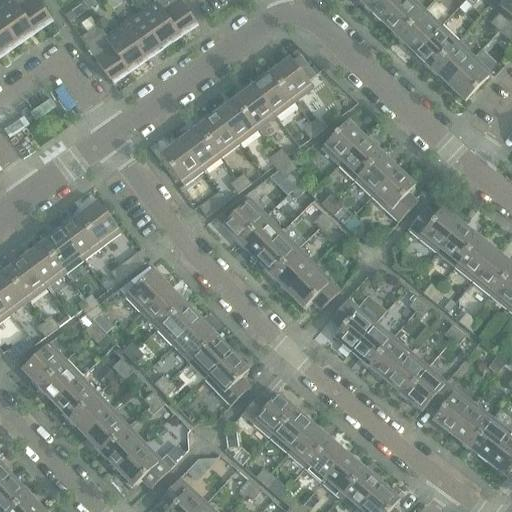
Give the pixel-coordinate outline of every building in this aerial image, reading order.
[(0,7),(0,19),(16,43),(33,31),(11,0),(9,0),(10,1),(0,7)] [(50,19),(36,0),(11,0),(33,31),(50,19)] [(92,0),(88,0),(83,4),(88,11),(96,5),(92,0)] [(139,15),(161,47),(178,35),(153,0),(151,0),(155,5),(139,15)] [(195,24),(179,0),(153,0),(178,35),(195,24)] [(372,0),(365,8),(382,24),(404,0),(372,0)] [(398,40),(425,12),(412,0),(404,0),(382,24),(398,40)] [(467,0),(466,2),(472,8),(479,0),(467,0)] [(511,0),(506,0),(500,8),(511,18),(511,0)] [(82,6),(72,13),(76,20),(87,12),(82,6)] [(425,12),(398,40),(415,56),(441,28),(425,12)] [(122,27),(144,59),(161,47),(139,15),(122,27)] [(497,31),(506,21),(499,15),(491,25),(497,31)] [(0,54),(16,43),(0,19),(0,54)] [(511,43),(511,26),(506,21),(497,31),(511,43)] [(98,28),(127,71),(144,59),(122,27),(107,38),(99,27),(98,28)] [(81,40),(110,83),(127,71),(98,28),(81,40)] [(431,71),(458,44),(441,28),(415,56),(431,71)] [(458,44),(431,71),(448,87),(474,59),(458,44)] [(474,59),(448,87),(465,104),(492,76),(474,59)] [(271,74),(294,105),(313,90),(290,60),(271,74)] [(304,62),(296,68),(308,84),(320,75),(314,68),(310,71),(304,62)] [(253,88),(276,118),(294,105),(271,74),(253,88)] [(276,118),(253,88),(234,101),(258,132),(276,118)] [(216,115),(239,146),(258,132),(234,101),(216,115)] [(239,146),(216,115),(198,129),(221,159),(239,146)] [(310,126),(318,136),(324,131),(317,121),(310,126)] [(339,167),(365,139),(348,123),(322,151),(339,167)] [(318,136),(310,126),(303,131),(311,141),(318,136)] [(221,159),(198,129),(180,142),(203,173),(221,159)] [(365,139),(339,167),(355,183),(382,155),(365,139)] [(203,173),(180,142),(161,157),(184,187),(203,173)] [(275,156),(283,166),(290,161),(282,151),(275,156)] [(372,199),(398,171),(382,155),(355,183),(372,199)] [(268,161),(276,171),(283,166),(275,156),(268,161)] [(297,171),(290,161),(283,166),(290,176),(297,171)] [(276,171),(278,174),(284,181),(290,176),(283,166),(276,171)] [(399,224),(418,204),(408,195),(416,187),(398,171),(372,199),(399,224)] [(237,181),(245,191),(251,186),(244,175),(237,181)] [(245,191),(237,181),(230,186),(238,196),(245,191)] [(300,185),(291,194),(297,200),(306,192),(300,185)] [(206,219),(227,204),(219,194),(199,209),(206,219)] [(328,212),(337,203),(330,197),(322,206),(328,212)] [(239,245),(267,218),(250,201),(223,228),(239,245)] [(79,218),(102,248),(121,234),(98,203),(79,218)] [(337,203),(328,212),(334,218),(343,209),(337,203)] [(426,210),(409,232),(437,255),(461,225),(443,210),(436,218),(426,210)] [(320,230),(329,221),(323,215),(314,224),(320,230)] [(60,231),(84,262),(102,248),(79,218),(60,231)] [(255,261),(283,234),(267,218),(239,245),(255,261)] [(351,234),(360,224),(353,218),(344,228),(351,234)] [(329,221),(320,230),(326,236),(335,227),(329,221)] [(461,225),(437,255),(455,269),(479,239),(461,225)] [(84,262),(60,231),(42,245),(65,276),(84,262)] [(283,234),(255,261),(271,277),(298,250),(283,234)] [(473,283),(497,254),(479,239),(455,269),(473,283)] [(24,258),(47,289),(65,276),(42,245),(24,258)] [(287,294),(314,267),(298,250),(271,277),(287,294)] [(511,265),(497,254),(473,283),(491,298),(511,271),(511,265)] [(125,280),(145,265),(138,255),(118,270),(125,280)] [(47,289),(24,258),(6,272),(29,303),(47,289)] [(314,267),(287,294),(303,311),(311,303),(320,313),(340,293),(314,267)] [(119,285),(125,280),(118,270),(111,275),(119,285)] [(509,312),(511,307),(511,271),(491,298),(509,312)] [(0,276),(0,302),(10,317),(29,303),(6,272),(0,276)] [(142,316),(169,289),(153,272),(125,298),(142,316)] [(430,301),(438,291),(431,285),(423,295),(430,301)] [(169,289),(142,316),(157,332),(185,305),(169,289)] [(438,291),(430,301),(436,306),(444,296),(438,291)] [(82,298),(92,312),(99,307),(89,293),(82,298)] [(92,312),(82,298),(75,304),(85,317),(92,312)] [(417,299),(416,299),(409,308),(416,314),(424,304),(417,299)] [(330,322),(331,323),(340,330),(334,339),(352,354),(377,325),(348,301),(330,322)] [(0,324),(10,317),(0,302),(0,324)] [(424,304),(416,314),(423,319),(431,309),(424,304)] [(173,348),(201,322),(185,305),(157,332),(173,348)] [(85,317),(86,317),(91,324),(104,313),(99,307),(92,312),(85,317)] [(465,329),(473,319),(466,314),(458,324),(465,329)] [(45,324),(52,335),(59,329),(52,319),(45,324)] [(473,319),(465,329),(472,335),(480,325),(473,319)] [(201,322),(173,348),(189,365),(217,338),(201,322)] [(52,335),(45,324),(38,329),(46,340),(52,335)] [(91,339),(100,330),(94,324),(85,333),(91,339)] [(377,325),(352,354),(369,369),(394,340),(377,325)] [(451,342),(460,333),(453,327),(445,337),(451,342)] [(100,330),(91,339),(97,345),(106,336),(100,330)] [(460,333),(451,342),(458,348),(466,338),(460,333)] [(97,345),(103,352),(112,343),(106,336),(97,345)] [(6,353),(14,363),(34,348),(27,338),(6,353)] [(205,381),(233,354),(217,338),(189,365),(205,381)] [(386,384),(411,354),(394,340),(369,369),(386,384)] [(38,389),(66,362),(50,345),(22,371),(38,389)] [(129,360),(138,351),(132,345),(123,353),(129,360)] [(138,351),(129,360),(135,366),(144,357),(138,351)] [(205,381),(231,408),(251,389),(242,379),(249,372),(233,354),(205,381)] [(411,354),(386,384),(404,398),(429,369),(411,354)] [(497,359),(488,370),(497,376),(505,365),(497,359)] [(118,376),(128,367),(121,361),(112,369),(118,376)] [(54,405),(82,379),(66,362),(38,389),(54,405)] [(128,367),(118,376),(124,382),(133,373),(128,367)] [(429,369),(404,398),(422,414),(429,406),(447,385),(429,369)] [(108,386),(117,377),(111,371),(102,380),(108,386)] [(160,393),(170,384),(164,377),(154,386),(160,393)] [(82,379),(54,405),(70,422),(98,395),(82,379)] [(170,384),(160,393),(166,399),(176,390),(170,384)] [(452,437),(475,406),(447,385),(429,406),(439,414),(433,422),(452,437)] [(150,409),(159,400),(153,393),(144,402),(150,409)] [(85,438),(113,412),(98,395),(70,422),(85,438)] [(242,416),(243,416),(271,440),(296,411),(278,396),(271,404),(261,395),(242,416)] [(159,400),(150,409),(156,415),(165,406),(159,400)] [(475,406),(452,437),(470,451),(493,420),(475,406)] [(296,411),(271,440),(288,455),(313,426),(296,411)] [(113,412),(85,438),(101,455),(129,428),(113,412)] [(488,465),(511,434),(493,420),(470,451),(488,465)] [(305,470),(330,441),(313,426),(288,455),(305,470)] [(117,471),(145,445),(129,428),(101,455),(117,471)] [(226,435),(229,450),(237,449),(235,434),(226,435)] [(511,434),(488,465),(507,479),(511,472),(511,434)] [(330,441),(305,470),(322,485),(348,456),(330,441)] [(145,445),(117,471),(133,489),(141,481),(150,491),(170,472),(145,445)] [(340,500),(365,471),(348,456),(322,485),(340,500)] [(205,475),(215,464),(211,461),(198,461),(195,465),(205,475)] [(0,464),(0,490),(13,479),(0,464)] [(262,485),(270,476),(264,470),(255,480),(262,485)] [(353,511),(359,511),(382,486),(365,471),(340,500),(353,511)] [(270,476),(262,485),(268,491),(277,481),(270,476)] [(0,511),(10,511),(29,496),(13,479),(0,490),(0,511)] [(201,511),(207,506),(180,480),(161,500),(171,509),(168,511),(201,511)] [(246,497),(255,488),(248,482),(240,491),(246,497)] [(396,511),(393,509),(400,501),(382,486),(359,511),(396,511)] [(255,488),(246,497),(253,503),(261,493),(255,488)] [(43,511),(29,496),(10,511),(43,511)] [(288,511),(299,511),(303,508),(296,502),(288,511)]
